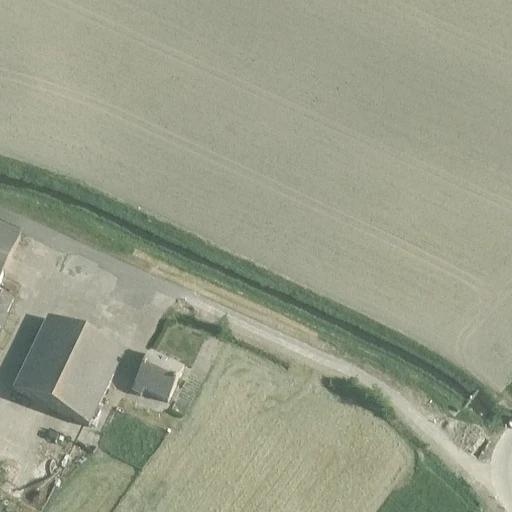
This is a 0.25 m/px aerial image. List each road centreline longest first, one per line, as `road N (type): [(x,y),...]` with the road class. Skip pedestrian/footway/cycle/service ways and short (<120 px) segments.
road 1 (unclassified): [(495,467),(461,457),(371,383),(0,211)]
road 2 (unknown): [(66,241),(32,254),(34,278),(110,323),(149,327),(168,289)]
